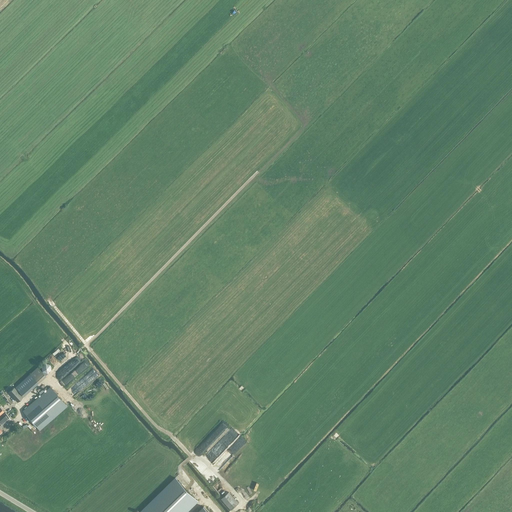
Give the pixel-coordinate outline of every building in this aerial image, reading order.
[(38,366),(15,387),(23,396),(46,375),(38,366)] [(40,429),(66,404),(49,385),(22,410),(40,429)] [(12,392),(9,394),(17,402),(22,396),(16,390),(13,393),(12,392)] [(0,426),(2,429),(11,420),(5,413),(0,417),(0,426)] [(186,511),(199,501),(175,477),(138,511),(186,511)] [(230,510),(238,504),(228,492),(221,498),(230,510)]
